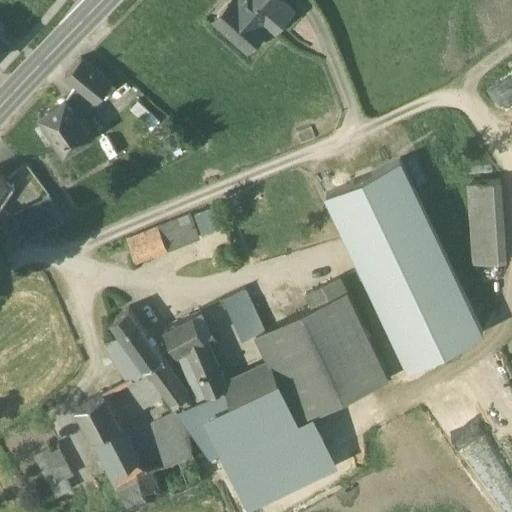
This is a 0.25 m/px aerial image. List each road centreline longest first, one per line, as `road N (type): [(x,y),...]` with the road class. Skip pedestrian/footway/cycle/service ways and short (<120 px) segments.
road 1 (track): [(337,447),(493,350),(511,330)]
road 2 (track): [(511,167),(462,102),(365,130)]
road 3 (primary): [(0,108),(103,0)]
